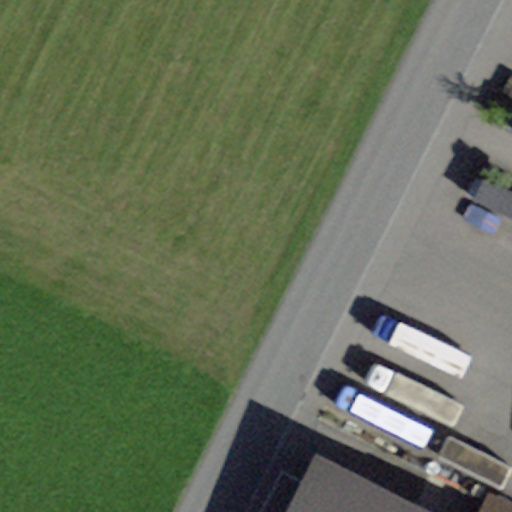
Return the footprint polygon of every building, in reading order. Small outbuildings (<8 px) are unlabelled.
[(261,36),(277,0),(229,0),(222,18),(261,36)] [(388,66),(418,0),(330,0),(315,33),(388,66)] [(107,106),(166,134),(202,59),(143,31),(107,106)] [(232,170),(282,79),(232,52),(182,142),(232,170)] [(182,325),(184,263),(112,261),(110,322),(182,325)] [(415,511),(322,465),(298,511),(415,511)] [(0,511),(82,511),(0,474),(0,511)]
